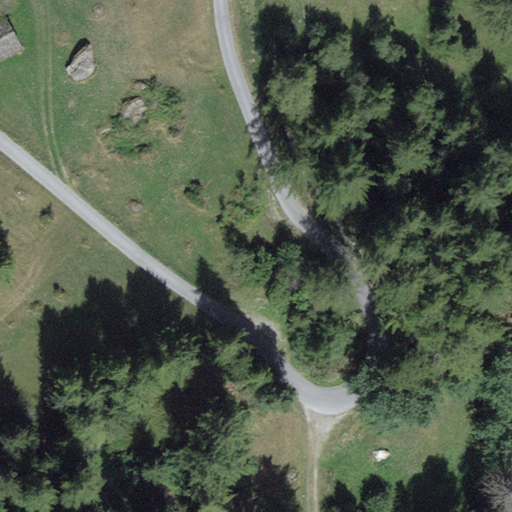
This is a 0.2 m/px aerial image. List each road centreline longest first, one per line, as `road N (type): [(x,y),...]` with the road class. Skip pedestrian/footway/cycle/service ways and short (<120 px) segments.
road 1 (track): [(222,0),(230,49),(287,199),(356,276),(374,313),(379,356),(366,384),(336,401),(316,399)]
road 2 (track): [(316,399),(247,333),(0,140)]
